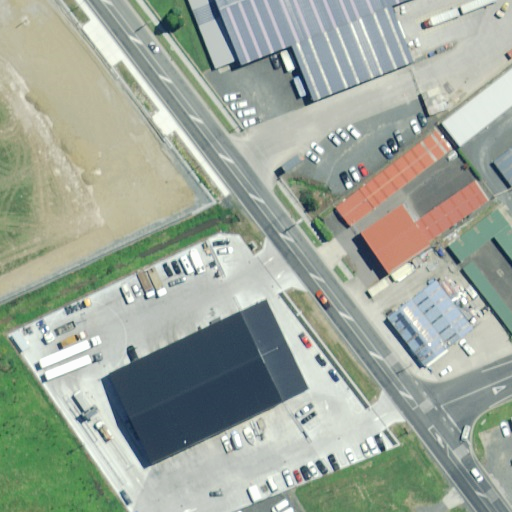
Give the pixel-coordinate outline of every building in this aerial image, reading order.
[(174,0),(201,70),(286,38),(308,96),(407,58),(385,0),(174,0)] [(511,70),(443,123),(461,147),(511,107),(511,70)] [(455,108),(441,88),(425,100),(438,119),(455,108)] [(0,135),(15,128),(0,98),(0,135)] [(442,149),(427,129),(324,209),(339,229),(442,149)] [(511,183),(511,144),(483,167),(502,191),(511,183)] [(482,206),(467,184),(404,226),(419,248),(482,206)] [(511,241),(488,211),(441,248),(454,265),(484,242),(511,278),(511,241)] [(380,249),(361,225),(346,237),(365,261),(380,249)] [(511,307),(475,259),(464,268),(511,331),(511,307)] [(389,286),(384,278),(368,288),(374,297),(389,286)] [(470,328),(433,281),(381,322),(418,368),(470,328)] [(262,302),(127,370),(172,459),(307,391),(262,302)] [(511,416),(501,421),(511,447),(511,416)]
